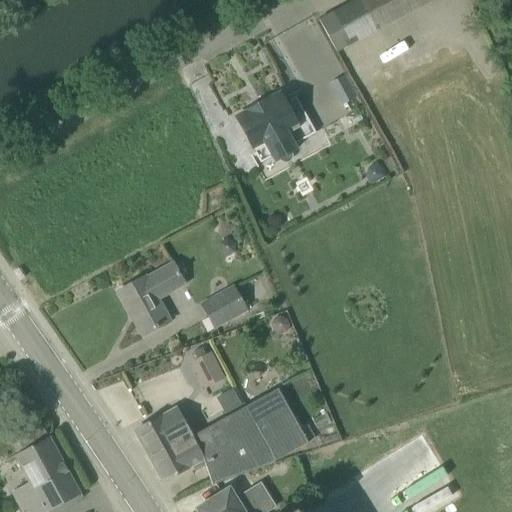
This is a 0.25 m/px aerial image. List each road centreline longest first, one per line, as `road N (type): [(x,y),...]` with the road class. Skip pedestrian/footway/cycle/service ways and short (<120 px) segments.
road 1 (unclassified): [(0,161),(289,0)]
road 2 (secondary): [(143,511),(0,289)]
